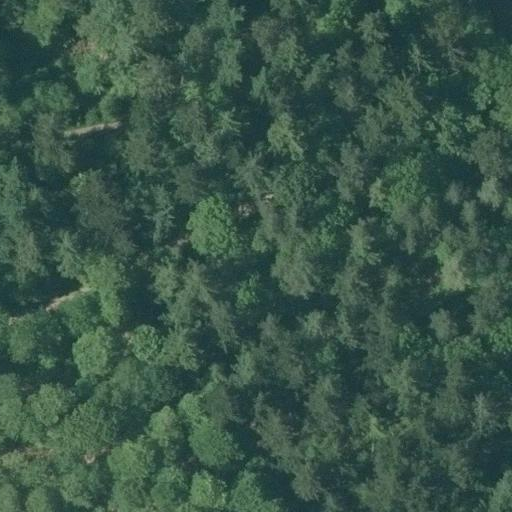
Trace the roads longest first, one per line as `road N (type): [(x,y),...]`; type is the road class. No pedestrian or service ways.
road 1 (track): [(511,198),(458,126),(408,103),(244,90),(117,126),(0,144)]
road 2 (track): [(0,329),(301,182),(380,180),(511,206)]
road 3 (track): [(222,511),(74,294),(0,216)]
road 4 (track): [(108,511),(76,453),(0,412)]
